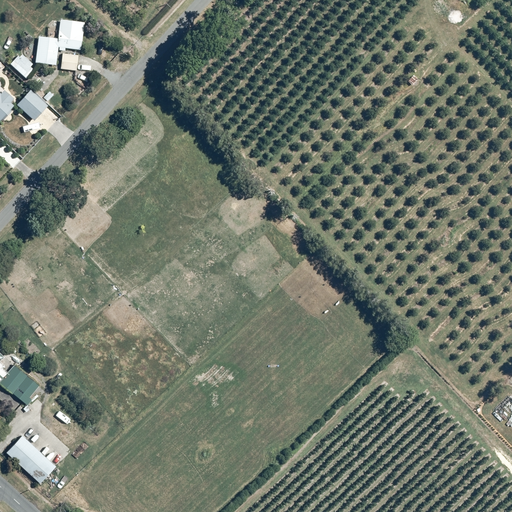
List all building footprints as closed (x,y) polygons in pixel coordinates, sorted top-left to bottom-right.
[(58,38),(39,37),(36,62),(56,65),(59,48),(81,50),(84,23),(61,20),(58,38)] [(77,54),(61,53),(60,69),(76,70),(77,54)] [(21,54),(10,66),(24,79),(35,67),(21,54)] [(0,120),(15,105),(11,103),(14,100),(5,90),(2,93),(0,91),(0,88),(1,87),(0,86),(0,120)] [(46,106),(29,89),(14,104),(31,120),(46,106)] [(40,385),(15,365),(0,383),(28,406),(32,400),(30,399),(40,385)] [(55,465),(22,436),(7,451),(41,481),(55,465)]
